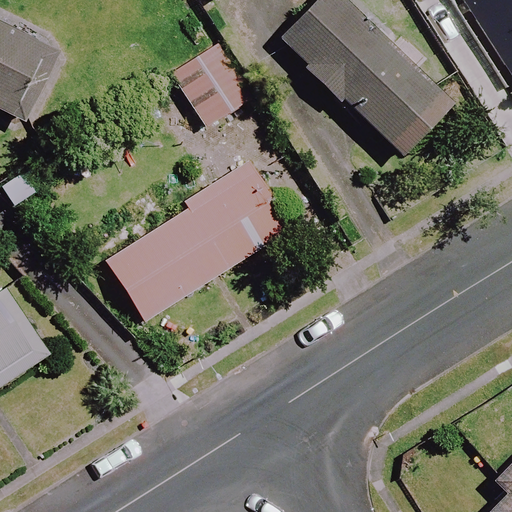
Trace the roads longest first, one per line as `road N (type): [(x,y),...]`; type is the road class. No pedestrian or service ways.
road 1 (residential): [(274,412),(511,262)]
road 2 (residential): [(117,511),(274,412)]
